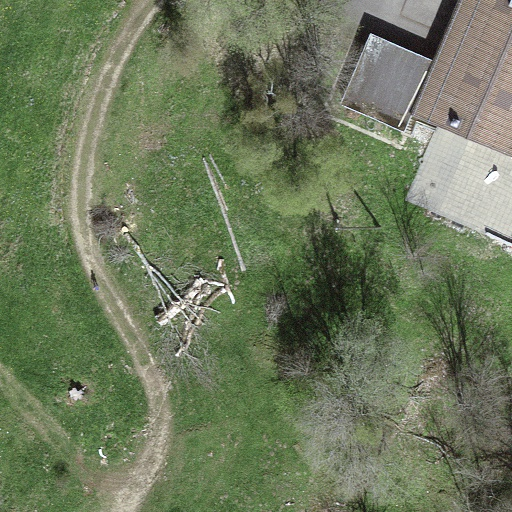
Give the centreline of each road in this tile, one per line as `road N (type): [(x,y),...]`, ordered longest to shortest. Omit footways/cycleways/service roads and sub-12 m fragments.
road 1 (track): [(123,511),(151,451),(157,415),(137,348),(84,262),(78,182),(104,74),(149,0)]
road 2 (track): [(111,511),(0,386)]
